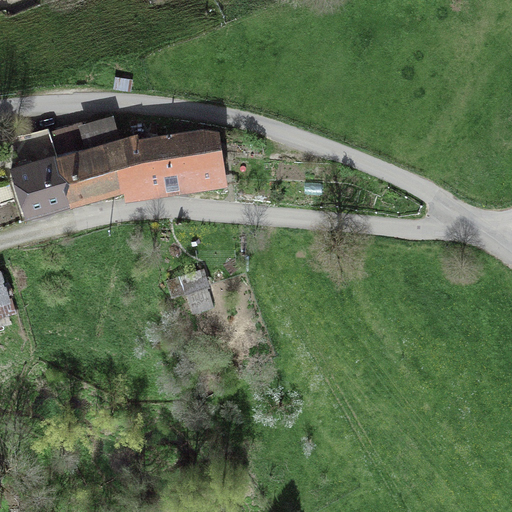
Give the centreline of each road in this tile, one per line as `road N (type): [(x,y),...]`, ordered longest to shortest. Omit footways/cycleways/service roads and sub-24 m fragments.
road 1 (unclassified): [(0,106),(128,103),(231,118),(412,183),(489,233)]
road 2 (residential): [(0,248),(81,220),(168,208),(489,233)]
